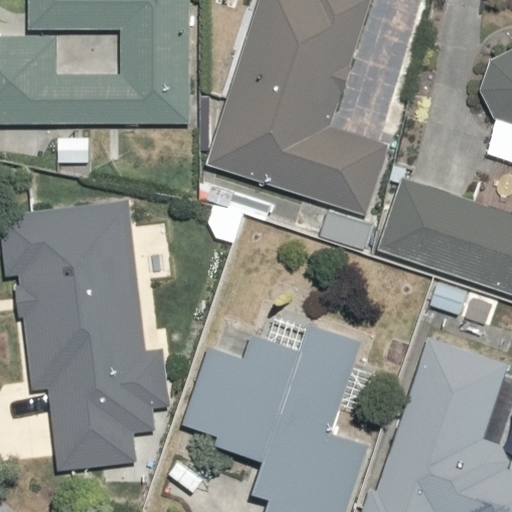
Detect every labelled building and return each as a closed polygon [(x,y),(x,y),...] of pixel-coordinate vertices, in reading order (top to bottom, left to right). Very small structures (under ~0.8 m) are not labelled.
[(0,37),(0,122),(199,122),(198,0),(41,0),(42,37),(0,37)] [(269,0),(215,161),(372,213),(395,145),(338,126),(380,0),(379,0),(269,0)] [(511,43),(507,42),(491,89),(506,120),(511,121),(511,210),(414,178),(390,248),(511,289),(511,43)] [(135,203),(12,221),(20,276),(24,275),(41,391),(57,389),(68,469),(146,458),(142,425),(164,422),(162,408),(182,405),(171,324),(153,326),(147,284),(171,280),(163,222),(138,225),(135,203)] [(280,501),(276,511),(353,511),(375,441),(341,430),(368,342),(319,327),(311,351),(262,336),(254,361),(215,349),(192,425),(230,437),(226,449),(273,463),(263,496),(280,501)] [(511,364),(439,338),(375,511),(511,511),(511,472),(506,470),(511,455),(511,449),(485,440),(511,365),(511,364)]
